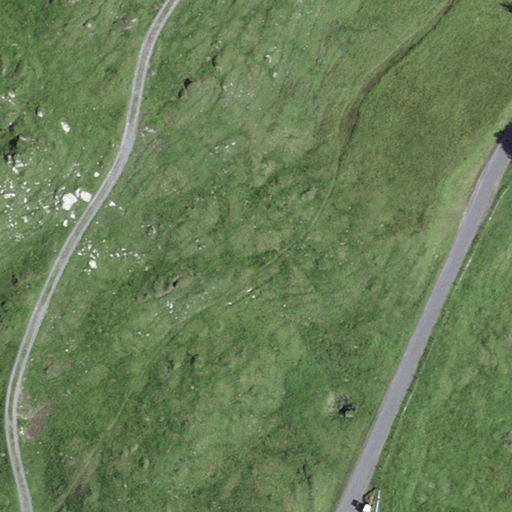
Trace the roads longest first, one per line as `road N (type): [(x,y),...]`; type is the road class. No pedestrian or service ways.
road 1 (track): [(168,0),(147,31),(119,137),(11,347),(0,424)]
road 2 (tertiary): [(511,141),(346,511)]
